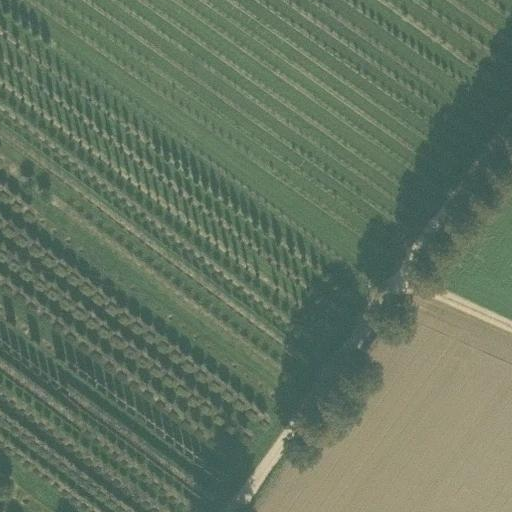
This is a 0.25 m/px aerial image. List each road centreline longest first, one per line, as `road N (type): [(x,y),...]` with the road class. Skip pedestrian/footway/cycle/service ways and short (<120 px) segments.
road 1 (track): [(236,511),(403,278)]
road 2 (track): [(403,278),(511,127)]
